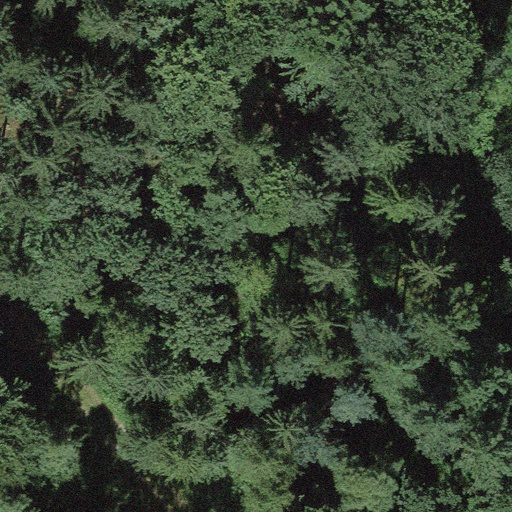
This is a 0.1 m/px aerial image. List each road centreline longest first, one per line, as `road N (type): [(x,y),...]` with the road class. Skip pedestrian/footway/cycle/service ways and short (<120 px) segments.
road 1 (track): [(511,395),(458,186),(374,0)]
road 2 (track): [(173,511),(0,318)]
